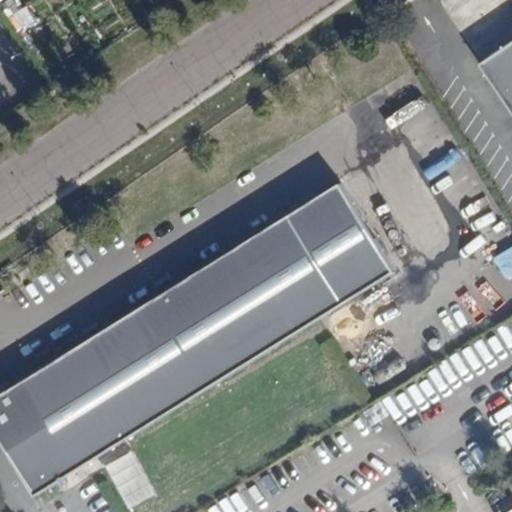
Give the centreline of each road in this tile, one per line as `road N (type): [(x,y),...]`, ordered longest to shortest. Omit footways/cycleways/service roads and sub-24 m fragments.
road 1 (unknown): [(7,347),(333,142),(373,158),(449,293),(444,308),(369,368)]
road 2 (tertiary): [(0,199),(293,0)]
road 3 (unknown): [(301,511),(511,381)]
